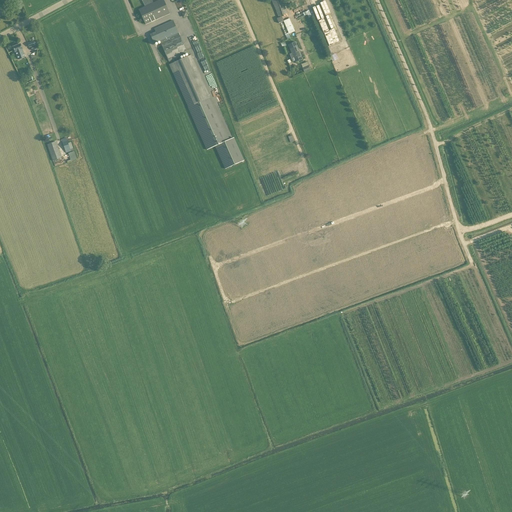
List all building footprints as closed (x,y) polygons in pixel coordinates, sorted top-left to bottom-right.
[(163,0),(159,0),(148,5),(138,9),(145,25),(155,20),(170,14),(163,0)] [(271,0),(278,17),(288,13),(282,0),(271,0)] [(307,15),(308,18),(311,17),(308,10),(295,16),(296,19),(307,15)] [(289,19),(284,21),(289,34),(294,31),(289,19)] [(173,20),(154,29),(156,32),(150,35),(154,44),(160,42),(169,62),(188,54),(173,20)] [(28,43),(29,48),(31,47),(32,50),(37,49),(36,45),(35,46),(33,41),(28,43)] [(295,42),(288,45),(292,54),(290,55),(292,58),(293,62),(296,61),(296,62),(301,59),(298,52),(299,51),(295,42)] [(13,47),(15,52),(16,52),(19,59),(25,57),(22,50),(22,49),(20,44),(13,47)] [(234,138),(229,140),(191,55),(169,65),(207,150),(215,146),(225,169),(244,161),(234,138)] [(72,149),(70,150),(66,138),(61,140),(66,153),(71,151),(73,151),(72,149)] [(62,158),(60,153),(56,142),(47,145),(53,161),(62,158)]
